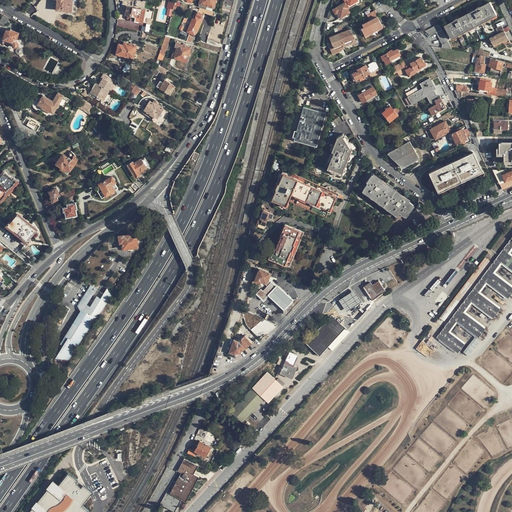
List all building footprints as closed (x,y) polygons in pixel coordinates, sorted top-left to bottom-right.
[(56,0),(56,10),(72,11),(72,0),(56,0)] [(199,0),(198,7),(199,7),(204,8),(211,11),(213,7),(214,7),(215,0),(199,0)] [(223,0),(220,13),(230,16),(234,0),(223,0)] [(349,5),(347,2),(333,10),(338,19),(349,12),(347,9),(350,7),(349,5)] [(455,20),(454,21),(445,26),(451,37),(496,14),(490,2),(480,7),(477,8),(477,9),(458,19),(458,18),(455,20)] [(146,23),(149,12),(145,11),(145,10),(127,6),(125,14),(131,16),(130,20),(143,23),(143,22),(146,23)] [(201,16),(203,12),(203,11),(199,9),(198,11),(196,10),(187,31),(195,35),(203,17),(201,16)] [(364,28),(361,30),(365,36),(383,26),(377,17),(379,17),(375,11),(367,15),(370,21),(362,25),(364,28)] [(4,28),(9,18),(3,15),(0,19),(0,36),(3,32),(0,30),(0,29),(2,26),(4,28)] [(436,33),(442,45),(448,42),(439,24),(426,31),(430,36),(436,33)] [(6,30),(3,39),(13,42),(14,45),(15,47),(16,47),(17,46),(18,44),(16,39),(19,32),(9,29),(7,29),(6,30)] [(490,38),(491,41),(493,45),(493,46),(508,38),(503,29),(498,32),(499,33),(490,38)] [(348,30),(338,34),(344,48),(352,44),(356,43),(351,33),(350,34),(348,30)] [(344,49),(344,48),(338,34),(328,38),(332,48),(329,49),(331,55),(339,52),(338,51),(344,49)] [(169,38),(165,36),(165,37),(157,59),(162,60),(169,38)] [(510,41),(508,38),(493,46),(494,48),(503,43),(504,44),(510,41)] [(116,53),(133,58),(136,45),(124,42),(123,45),(119,44),(116,53)] [(174,57),(174,58),(178,59),(187,62),(189,56),(188,55),(190,49),(190,47),(176,43),(175,46),(177,47),(175,52),(174,52),(173,53),(172,56),(174,57)] [(475,54),(480,56),(486,57),(487,52),(481,51),(482,49),(477,48),(475,54)] [(390,53),(389,51),(388,50),(386,51),(387,53),(381,56),(383,61),(384,61),(386,64),(391,62),(390,60),(400,55),(397,49),(393,51),(390,53)] [(492,58),(486,57),(480,56),(480,58),(477,57),(475,71),(485,72),(486,66),(490,66),(492,58)] [(309,59),(301,57),(285,117),(274,157),(281,159),(296,104),(309,59)] [(405,70),(406,72),(409,76),(415,73),(414,70),(420,67),(420,68),(425,65),(421,58),(406,65),(406,66),(407,69),(405,70)] [(501,71),(503,64),(503,61),(492,58),(490,66),(491,67),(491,69),(501,71)] [(368,62),(373,71),(379,68),(374,59),(368,62)] [(511,63),(503,61),(503,64),(505,64),(505,66),(511,68),(510,71),(511,71),(511,73),(509,73),(508,78),(511,78),(511,63)] [(404,68),(401,62),(390,68),(393,74),(397,72),(404,68)] [(165,76),(168,71),(160,65),(157,71),(158,72),(159,71),(160,72),(160,73),(165,76)] [(371,79),(374,77),(382,73),(379,68),(373,71),(370,73),(366,65),(357,70),(357,71),(350,75),(353,80),(363,75),(364,76),(369,74),(371,79)] [(104,73),(102,76),(104,77),(101,80),(100,79),(98,83),(108,90),(112,84),(111,83),(113,80),(104,73)] [(481,78),(479,93),(495,95),(497,88),(492,87),(493,83),(491,82),(491,80),(481,78)] [(170,94),(175,86),(165,80),(160,87),(170,94)] [(424,84),(423,82),(422,83),(424,88),(419,91),(419,90),(412,94),(412,95),(408,97),(411,103),(428,94),(432,102),(431,103),(432,106),(428,108),(432,115),(446,107),(440,97),(438,97),(434,90),(433,90),(432,88),(434,86),(431,80),(424,84)] [(103,100),(109,91),(108,90),(98,83),(96,82),(94,86),(96,87),(94,90),(92,89),(90,92),(103,100)] [(208,94),(210,88),(201,82),(198,88),(208,94)] [(373,86),(367,90),(358,95),(362,102),(377,93),(373,86)] [(507,90),(506,90),(497,88),(495,95),(506,97),(507,90)] [(63,95),(58,92),(53,101),(43,95),(41,99),(39,98),(38,99),(35,100),(32,103),(33,107),(36,109),(40,109),(41,108),(52,114),(56,107),(58,107),(59,105),(58,104),(63,95)] [(477,105),(478,99),(468,99),(468,104),(467,104),(467,112),(469,112),(469,114),(474,114),(475,105),(477,105)] [(94,107),(83,101),(79,107),(90,114),(94,107)] [(157,118),(163,108),(156,103),(153,101),(152,103),(150,101),(149,102),(148,102),(146,102),(145,102),(144,103),(143,105),(143,106),(145,109),(142,113),(143,114),(152,119),(152,120),(153,121),(154,122),(156,122),(157,121),(158,119),(157,118)] [(384,107),(386,110),(382,113),(390,121),(401,112),(396,107),(393,109),(388,104),(384,107)] [(327,112),(303,105),(293,139),(317,146),(327,112)] [(35,129),(39,122),(31,117),(26,125),(35,129)] [(448,127),(445,121),(429,129),(435,139),(449,132),(447,127),(448,127)] [(499,129),(502,129),(508,129),(508,121),(495,121),(494,133),(499,133),(499,129)] [(467,139),(466,137),(463,130),(462,128),(460,129),(460,127),(455,130),(455,131),(451,134),(456,144),(463,141),(467,139)] [(343,133),(337,137),(328,161),(330,161),(326,169),(341,175),(352,149),(343,133)] [(392,151),(388,153),(403,167),(419,158),(410,141),(399,147),(397,145),(391,148),(392,151)] [(511,142),(500,142),(500,153),(505,153),(505,157),(510,157),(510,161),(511,160),(511,142)] [(165,149),(172,154),(175,150),(168,145),(165,149)] [(62,167),(61,169),(67,174),(77,159),(75,158),(76,156),(71,151),(67,155),(71,158),(71,159),(69,158),(64,154),(57,163),(62,167)] [(429,173),(436,190),(481,169),(473,152),(429,173)] [(133,162),(128,165),(135,176),(140,173),(139,171),(146,167),(145,166),(148,164),(144,158),(141,160),(141,159),(134,163),(133,162)] [(482,169),(481,169),(436,190),(438,193),(483,171),(482,169)] [(511,169),(507,170),(503,170),(493,170),(495,175),(501,173),(505,182),(511,178),(511,169)] [(285,170),(283,175),(335,197),(337,193),(285,170)] [(16,181),(4,171),(0,176),(0,200),(5,194),(5,193),(10,187),(11,187),(16,181)] [(495,175),(499,184),(505,182),(501,173),(495,175)] [(400,213),(405,217),(413,205),(372,174),(366,182),(367,183),(363,190),(398,216),(400,213)] [(335,197),(283,175),(272,199),(285,205),(291,194),(329,210),(335,197)] [(101,189),(96,181),(94,183),(97,191),(102,198),(114,190),(111,184),(114,182),(115,182),(112,176),(99,184),(102,188),(101,189)] [(138,178),(134,182),(140,188),(144,185),(138,178)] [(130,185),(136,191),(140,188),(134,182),(130,185)] [(62,203),(67,199),(64,194),(63,191),(59,193),(56,188),(49,192),(52,196),(51,197),(53,202),(58,199),(57,197),(60,195),(62,198),(60,200),(62,203)] [(67,199),(77,193),(74,189),(64,194),(67,199)] [(76,202),(67,204),(67,207),(63,208),(64,211),(65,211),(66,217),(77,215),(76,209),(77,209),(76,202)] [(45,206),(48,212),(54,208),(52,203),(45,206)] [(267,211),(268,209),(266,208),(265,210),(263,209),(259,218),(258,218),(257,222),(265,225),(267,221),(266,220),(267,217),(271,218),(273,213),(267,211)] [(17,215),(8,225),(14,231),(15,230),(21,235),(20,236),(27,241),(36,230),(17,215)] [(293,244),(299,230),(284,224),(280,235),(280,236),(275,248),(272,253),(271,252),(268,258),(284,265),(291,250),(292,250),(294,245),(293,244)] [(64,227),(58,230),(59,235),(66,231),(64,227)] [(138,245),(137,242),(137,239),(138,238),(137,234),(134,235),(133,234),(125,236),(125,235),(119,236),(121,243),(122,243),(123,248),(138,246),(138,245)] [(511,238),(444,329),(448,333),(458,321),(480,338),(486,329),(464,313),(473,301),(494,317),(500,310),(479,294),(488,282),(509,298),(511,293),(511,287),(494,274),(503,262),(511,268),(511,256),(508,253),(511,247),(511,238)] [(488,261),(484,258),(439,318),(444,321),(488,261)] [(261,281),(266,283),(270,273),(258,268),(256,272),(258,273),(255,280),(260,283),(261,281)] [(276,278),(278,272),(273,270),(270,276),(276,278)] [(384,290),(378,280),(371,285),(369,282),(362,287),(370,299),(384,290)] [(277,287),(273,284),(272,283),(270,284),(270,285),(263,292),(261,290),(257,295),(264,301),(269,296),(277,287)] [(94,291),(92,286),(86,295),(85,295),(84,297),(88,299),(90,296),(91,296),(94,291)] [(278,286),(277,287),(269,296),(284,310),(293,301),(278,286)] [(352,287),(337,297),(346,310),(361,300),(352,287)] [(96,303),(96,304),(101,307),(102,308),(108,298),(103,294),(100,299),(97,297),(94,302),(96,303)] [(78,307),(81,311),(85,303),(88,299),(84,297),(78,307)] [(91,321),(93,319),(89,317),(91,314),(89,313),(92,308),(85,303),(81,311),(81,312),(79,316),(87,321),(88,319),(91,321)] [(93,319),(94,319),(101,307),(96,304),(93,308),(92,308),(89,313),(91,314),(89,317),(93,319)] [(253,322),(256,316),(247,311),(244,317),(253,322)] [(331,315),(305,343),(319,356),(345,328),(331,315)] [(87,321),(79,316),(75,322),(86,329),(91,321),(88,319),(87,321)] [(86,329),(75,322),(66,336),(68,338),(56,358),(67,359),(86,329)] [(438,337),(458,352),(464,344),(448,333),(444,329),(438,337)] [(239,341),(234,339),(229,352),(234,353),(240,352),(251,343),(245,336),(239,341)] [(416,348),(427,358),(433,351),(423,341),(416,348)] [(297,355),(290,352),(282,368),(280,367),(278,372),(291,378),(296,367),(292,366),(297,355)] [(253,388),(268,402),(283,386),(267,372),(253,388)] [(231,412),(242,422),(263,399),(252,388),(231,412)] [(139,448),(136,438),(114,447),(118,457),(139,448)] [(200,441),(195,451),(196,452),(206,456),(207,454),(208,455),(211,449),(210,448),(211,446),(200,441)] [(167,491),(160,504),(175,511),(181,499),(186,502),(199,477),(194,474),(198,465),(184,458),(178,471),(181,472),(170,493),(167,492),(167,491)] [(90,511),(80,504),(92,489),(69,471),(58,484),(53,480),(34,503),(30,511),(29,511),(90,511)] [(178,471),(167,492),(170,493),(181,472),(178,471)]
